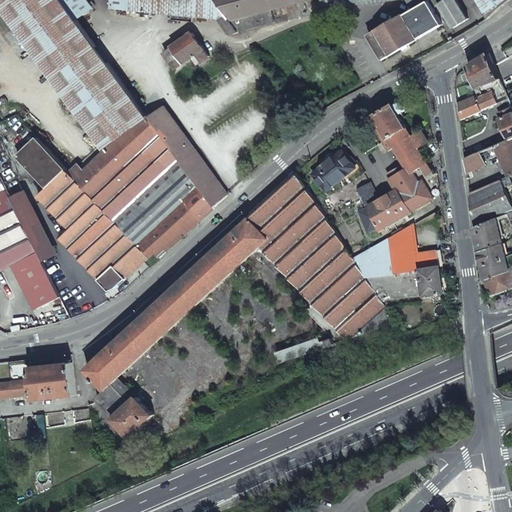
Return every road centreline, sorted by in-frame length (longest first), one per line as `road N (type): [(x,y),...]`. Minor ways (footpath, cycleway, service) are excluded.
road 1 (tertiary): [(0,347),(84,330),(127,307),(319,132),(436,65)]
road 2 (trunk): [(511,343),(116,511)]
road 3 (trunk): [(174,511),(511,366)]
road 4 (tertiary): [(436,65),(475,323)]
